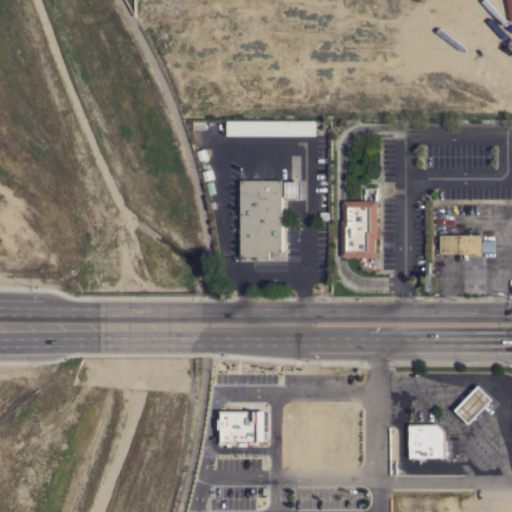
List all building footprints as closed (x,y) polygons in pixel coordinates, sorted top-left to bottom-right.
[(317,120),(317,135),(227,135),(227,120),(317,120)] [(239,258),(281,259),(283,181),(241,180),(239,258)] [(302,181),(302,197),(287,197),(287,181),(302,181)] [(379,237),(376,238),(376,256),(343,256),(342,220),(344,220),(344,200),(379,200),(379,237)] [(462,229),(462,234),(482,234),(482,240),(495,240),(495,251),(482,251),(482,254),(468,255),(467,253),(441,253),(441,234),(438,234),(438,230),(462,229)] [(493,398),(478,384),(454,408),(468,423),(493,398)] [(265,441),(264,409),(219,409),(220,442),(265,441)] [(447,457),(423,457),(423,459),(419,459),(419,457),(411,458),(411,445),(410,445),(410,438),(411,438),(410,425),(411,425),(411,424),(440,423),(442,425),(441,426),(444,429),(445,428),(447,430),(447,457)]
